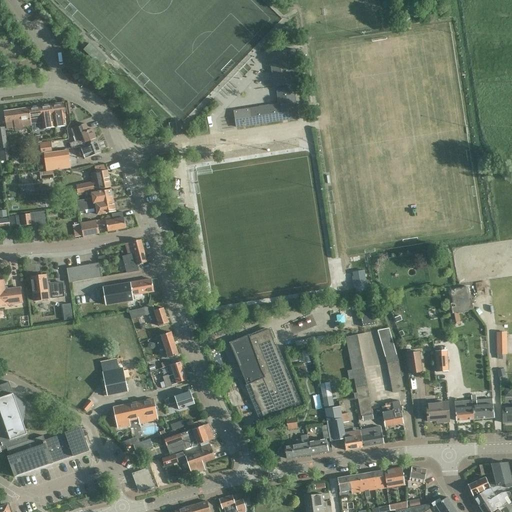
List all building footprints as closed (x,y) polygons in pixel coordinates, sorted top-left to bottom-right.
[(417,3),(398,4),(399,26),(418,25),(417,3)] [(289,64),(297,62),(295,50),(270,54),(276,88),(293,85),(289,64)] [(236,128),(298,118),(293,88),(277,90),(279,104),(234,111),(236,128)] [(50,105),(53,128),(66,126),(62,103),(50,105)] [(39,106),(41,122),(42,122),(43,129),(53,128),(50,105),(39,106)] [(28,108),(30,123),(41,122),(39,106),(28,108)] [(30,123),(28,108),(3,111),(6,129),(11,128),(12,129),(15,128),(15,131),(23,130),(22,127),(30,126),(30,123)] [(80,147),(96,141),(92,129),(88,131),(85,124),(71,129),(75,141),(69,144),(70,148),(80,147)] [(96,141),(80,147),(84,158),(100,153),(96,141)] [(40,152),(51,151),(50,144),(39,146),(40,152)] [(46,170),(69,167),(67,151),(44,154),(46,170)] [(77,194),(92,191),(110,187),(105,165),(95,167),(95,172),(91,173),(93,183),(76,186),(77,194)] [(95,204),(112,200),(110,189),(90,193),(91,199),(74,202),(74,207),(95,204)] [(95,204),(74,207),(76,213),(84,211),(84,210),(95,208),(96,215),(115,211),(112,200),(95,204)] [(29,213),(15,215),(16,226),(31,225),(29,213)] [(9,216),(9,223),(0,223),(0,228),(16,226),(15,215),(9,216)] [(97,226),(105,224),(106,224),(107,232),(125,228),(123,217),(105,221),(105,219),(96,221),(97,226)] [(98,233),(97,226),(96,221),(80,224),(82,236),(98,233)] [(127,255),(143,251),(140,240),(124,244),(127,255)] [(138,271),(137,265),(146,262),(143,251),(127,255),(122,256),(126,273),(138,271)] [(87,265),(90,279),(101,277),(98,263),(87,265)] [(90,279),(87,265),(80,266),(83,280),(90,279)] [(83,280),(80,266),(73,267),(76,282),(83,280)] [(76,282),(73,267),(66,269),(69,283),(76,282)] [(356,293),(368,291),(364,271),(353,273),(354,279),(353,279),(354,288),(356,288),(356,293)] [(46,275),(31,277),(34,301),(64,297),(62,282),(47,284),(46,275)] [(132,295),(153,291),(151,279),(102,287),(105,305),(133,300),(132,295)] [(3,281),(0,280),(0,305),(22,302),(20,288),(4,290),(3,281)] [(468,286),(466,285),(455,286),(453,287),(451,288),(450,291),(451,304),(465,311),(470,311),(472,310),(473,308),(473,307),(470,288),(469,287),(468,286)] [(371,301),(359,303),(362,327),(374,325),(371,301)] [(158,326),(167,323),(162,308),(153,311),(152,306),(143,308),(144,309),(138,311),(140,316),(146,314),(145,313),(149,312),(153,324),(157,322),(158,326)] [(378,331),(380,337),(391,334),(389,328),(378,331)] [(249,384),(254,397),(254,398),(257,404),(262,417),(298,402),(293,390),(293,389),(291,382),(290,383),(285,370),(286,370),(282,363),(277,352),(278,352),(275,345),(274,345),(268,329),(249,337),(248,335),(229,343),(246,385),(249,384)] [(168,358),(177,355),(170,332),(155,337),(159,350),(165,348),(168,358)] [(505,333),(496,333),(496,354),(505,354),(505,333)] [(380,337),(381,344),(393,341),(391,334),(380,337)] [(347,343),(358,341),(357,335),(346,337),(347,343)] [(295,341),(296,346),(324,341),(323,336),(295,341)] [(360,348),(358,341),(347,343),(348,350),(360,348)] [(383,350),(394,347),(393,341),(381,344),(383,350)] [(383,350),(385,357),(396,354),(394,347),(383,350)] [(361,354),(360,348),(348,350),(349,357),(361,354)] [(436,372),(448,371),(446,351),(435,351),(436,372)] [(419,352),(407,354),(410,373),(422,372),(419,352)] [(350,363),(362,361),(361,354),(349,357),(350,363)] [(396,354),(385,357),(387,363),(398,361),(396,354)] [(171,385),(186,380),(180,362),(170,365),(169,360),(160,363),(162,368),(167,366),(171,377),(168,378),(167,375),(162,377),(166,388),(171,386),(171,385)] [(363,367),(362,361),(350,363),(352,370),(352,369),(352,370),(363,367)] [(107,396),(128,391),(122,367),(111,370),(102,372),(104,383),(107,396)] [(353,375),(365,373),(363,367),(352,370),(353,375)] [(400,373),(399,367),(388,369),(389,375),(400,373)] [(366,379),(365,373),(353,375),(354,381),(366,379)] [(29,441),(29,440),(22,422),(25,406),(27,405),(26,405),(25,405),(13,394),(9,382),(0,384),(0,450),(6,448),(29,441)] [(343,438),(345,451),(363,447),(360,430),(344,432),(343,422),(348,421),(347,413),(341,414),(340,406),(333,407),(329,382),(320,384),(330,441),(343,438)] [(355,387),(356,393),(368,390),(367,384),(355,387)] [(404,390),(403,384),(391,386),(392,393),(404,390)] [(178,408),(194,403),(190,392),(174,397),(174,395),(166,397),(168,404),(176,402),(178,408)] [(152,399),(113,407),(118,428),(130,426),(129,421),(138,419),(139,423),(157,420),(152,399)] [(471,400),(471,402),(473,419),(493,417),(492,399),(471,400)] [(89,400),(82,409),(86,412),(93,404),(89,400)] [(473,419),(471,402),(470,403),(469,400),(454,402),(456,421),(473,419)] [(371,408),(370,402),(359,404),(360,410),(371,408)] [(384,403),(386,412),(382,412),(383,416),(384,423),(385,426),(402,423),(401,413),(394,414),(392,402),(384,403)] [(442,422),(448,422),(447,403),(426,404),(428,421),(441,420),(442,422)] [(511,406),(502,407),(503,423),(511,423),(511,406)] [(372,414),(371,408),(360,410),(361,416),(372,414)] [(288,429),(297,428),(296,417),(286,418),(288,429)] [(185,420),(170,425),(172,431),(187,426),(185,420)] [(183,450),(214,439),(208,424),(164,440),(166,446),(178,442),(179,443),(183,442),(184,445),(181,446),(183,450)] [(380,426),(360,430),(363,447),(383,444),(380,426)] [(52,463),(73,456),(89,450),(81,427),(44,440),(43,435),(29,440),(29,441),(6,448),(9,456),(7,456),(14,477),(53,463),(52,463)] [(137,437),(121,443),(124,449),(133,445),(139,443),(137,437)] [(306,438),(295,440),(296,445),(291,446),(284,447),(286,458),(310,454),(308,442),(306,442),(306,438)] [(136,452),(152,447),(149,439),(139,443),(133,445),(136,452)] [(328,451),(326,439),(308,442),(310,454),(328,451)] [(202,463),(215,459),(210,444),(200,448),(201,451),(185,456),(192,477),(205,472),(202,463)] [(164,466),(177,462),(175,455),(162,459),(164,466)] [(511,486),(511,481),(507,463),(491,464),(496,481),(496,486),(499,485),(504,484),(505,488),(511,486)] [(488,464),(478,465),(481,475),(491,474),(488,464)] [(384,470),(386,488),(404,485),(403,478),(408,477),(409,466),(384,470)] [(424,480),(425,469),(411,467),(409,480),(423,483),(423,479),(424,480)] [(138,490),(152,485),(147,469),(133,474),(138,490)] [(386,488),(384,470),(372,472),(375,490),(386,488)] [(361,474),(364,491),(365,497),(370,497),(369,491),(375,490),(372,472),(361,474)] [(349,476),(351,493),(362,492),(359,475),(349,476)] [(351,493),(349,476),(337,478),(340,495),(351,493)] [(490,487),(488,484),(485,477),(468,485),(473,497),(484,490),(490,487)] [(479,506),(495,496),(493,492),(500,488),(499,485),(496,486),(496,481),(488,484),(490,487),(484,490),(473,497),(479,506)] [(495,496),(479,506),(482,511),(491,511),(501,506),(498,501),(507,496),(507,495),(506,492),(501,493),(495,496)] [(306,507),(323,505),(322,493),(305,496),(306,507)] [(237,511),(245,511),(245,507),(243,499),(234,501),(234,500),(233,500),(232,495),(218,499),(222,509),(235,505),(237,511)] [(428,504),(408,509),(409,511),(456,511),(447,497),(430,508),(428,504)] [(418,499),(412,500),(408,500),(410,507),(419,505),(418,499)] [(209,511),(207,501),(174,510),(174,511),(209,511)]
